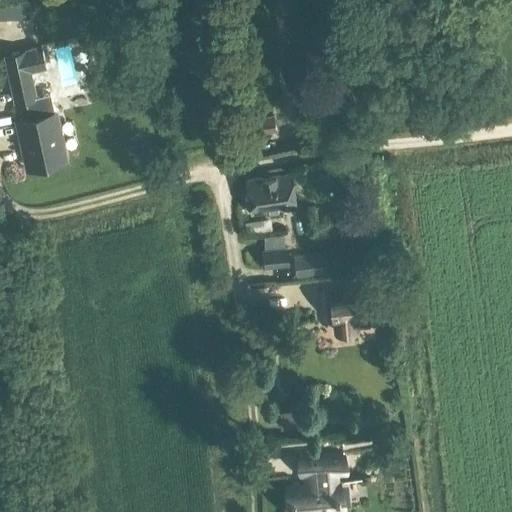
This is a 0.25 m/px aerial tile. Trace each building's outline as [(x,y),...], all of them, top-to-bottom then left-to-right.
[(17,39),(34,36),(32,26),(15,29),(17,39)] [(27,51),(7,54),(15,102),(22,101),(26,100),(30,118),(25,119),(19,120),(29,167),(66,159),(55,112),(50,113),(47,97),(35,99),(30,71),(45,68),(42,49),(27,51)] [(274,115),(249,119),(251,133),(276,129),(274,115)] [(291,173),(246,180),(251,213),(296,207),(291,173)] [(288,246),(263,250),(266,269),(291,265),(288,246)] [(323,254),(291,258),(294,279),(326,275),(323,254)] [(331,300),(326,301),(329,322),(333,321),(334,331),(358,328),(358,327),(370,326),(368,317),(375,316),(372,287),(330,292),(331,300)] [(319,325),(300,332),(311,361),(330,354),(319,325)] [(269,375),(258,375),(259,388),(270,387),(269,375)] [(302,410),(279,413),(281,428),(304,425),(302,410)] [(308,484),(287,486),(290,511),(309,511),(311,511),(339,511),(339,509),(342,509),(341,497),(344,496),(343,492),(340,492),(339,481),(337,481),(336,470),(345,469),(343,451),(301,456),(301,455),(299,455),(301,475),(303,474),(307,473),(308,484)]
